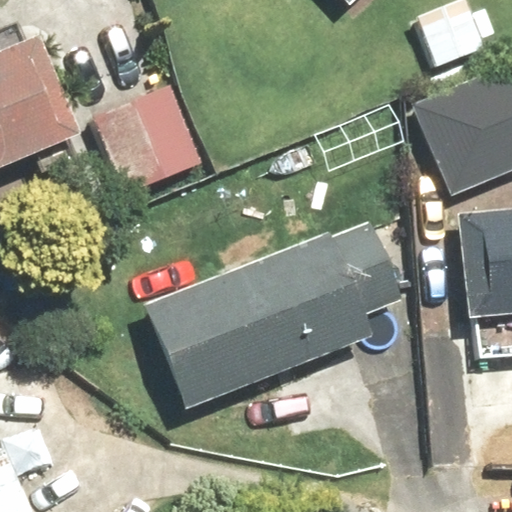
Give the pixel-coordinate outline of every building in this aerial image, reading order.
[(317,0),(333,16),(350,0),(317,0)] [(464,19),(456,0),(400,23),(420,72),(491,43),(479,12),(464,19)] [(0,57),(0,172),(59,148),(18,50),(0,57)] [(162,83),(71,117),(102,200),(193,166),(162,83)] [(440,93),(401,95),(406,184),(494,179),(490,101),(441,104),(440,93)] [(511,215),(444,221),(453,330),(511,325),(511,215)] [(122,318),(164,427),(361,350),(352,328),(395,311),(361,225),(122,318)]
